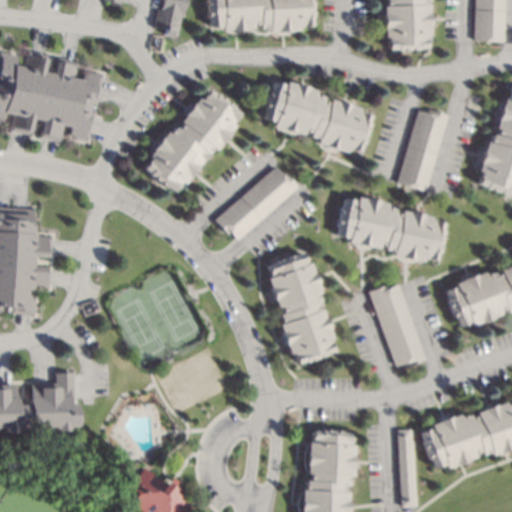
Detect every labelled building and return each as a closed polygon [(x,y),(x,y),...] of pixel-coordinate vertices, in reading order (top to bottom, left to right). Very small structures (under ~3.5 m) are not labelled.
[(183,0),(181,14),(182,14),(182,17),(179,16),(175,38),(162,36),(163,30),(152,28),(156,9),(159,9),(160,0),(183,0)] [(308,0),(310,25),(289,26),(290,30),(275,31),(275,27),(259,28),(258,24),(243,25),(243,29),(229,30),(229,26),(209,27),(206,0),(308,0)] [(423,0),(424,12),(428,12),(428,27),(424,27),(425,46),(388,48),(387,28),(383,28),(382,13),(386,13),(385,0),(423,0)] [(504,0),(503,41),(502,41),(474,40),(472,40),(473,0),(504,0)] [(43,56),(40,69),(39,72),(43,73),(42,77),(53,80),(55,73),(53,72),(57,59),(73,63),(72,65),(69,78),(74,80),(73,84),(79,85),(81,77),(98,81),(98,82),(94,97),(91,96),(90,100),(88,100),(85,112),(87,112),(86,116),(90,117),(90,118),(86,133),(69,129),(71,122),(65,120),(64,125),(60,124),(57,140),(56,140),(41,136),(40,136),(42,124),(43,124),(44,119),(40,118),(41,115),(30,112),(28,119),(29,119),(26,132),(10,129),(14,113),(10,112),(11,108),(5,107),(3,115),(0,114),(0,59),(14,63),(12,71),(19,72),(20,68),(23,69),(27,52),(43,56)] [(293,87),(294,84),(308,88),(307,91),(321,96),(320,100),(335,105),(337,101),(350,105),(349,109),(369,115),(358,151),(337,145),(336,149),(324,145),(325,141),(309,137),(310,132),(295,128),(294,131),(281,127),(282,124),(262,118),(274,82),(293,87)] [(511,88),(511,193),(477,184),(483,164),(479,163),(483,149),(487,150),(492,134),(496,136),(500,122),(496,120),(500,106),(505,107),(510,88),(511,88)] [(237,113),(224,129),(227,132),(218,143),(216,141),(205,154),(202,151),(193,163),(196,165),(187,177),(184,175),(171,191),(142,168),(155,152),(151,149),(161,138),(164,140),(174,127),(177,130),(186,118),(182,115),(192,104),(195,106),(208,90),(237,113)] [(445,115),(447,115),(425,191),(395,182),(395,181),(416,110),(426,113),(427,109),(445,115)] [(274,166),(292,188),(293,189),(264,215),(235,240),(234,239),(216,219),(215,217),(273,166),(274,166)] [(363,202),(364,199),(378,202),(377,205),(393,209),(393,212),(407,216),(408,212),(423,215),(422,219),(442,223),(434,260),(414,255),(413,259),(399,256),(400,253),(384,249),(385,245),(369,242),(369,246),(355,243),(355,239),(335,235),(343,198),(363,202)] [(0,208),(27,210),(29,210),(28,228),(26,228),(26,234),(32,235),(31,238),(48,239),(47,255),(35,255),(35,253),(30,252),(30,257),(26,257),(25,269),(33,269),(33,268),(46,269),(46,270),(45,284),(45,286),(29,284),(28,288),(25,288),(24,295),(32,296),(31,313),(16,312),(15,312),(15,308),(12,308),(12,306),(0,305),(0,208)] [(308,272),(311,271),(316,284),(313,285),(319,302),(314,303),(320,318),(324,317),(329,329),(325,330),(332,350),(296,363),(289,343),(285,345),(280,332),(284,330),(278,314),(282,313),(276,298),(273,300),(268,287),(272,285),(266,267),(301,254),(308,272)] [(511,309),(507,312),(505,308),(490,314),(491,317),(479,322),(478,318),(459,326),(445,290),(463,283),(462,279),(475,274),(477,277),(492,271),(494,276),(508,270),(507,266),(511,264),(511,309)] [(397,286),(424,359),(423,359),(405,366),(404,362),(395,365),(394,366),(367,291),(386,284),(387,288),(397,284),(397,286)] [(71,376),(72,397),(72,403),(75,402),(75,409),(77,409),(77,425),(67,425),(67,429),(55,430),(55,426),(41,427),(41,431),(30,432),(30,426),(14,427),(14,432),(3,433),(2,428),(0,428),(0,389),(3,389),(3,385),(10,384),(13,384),(14,398),(15,398),(15,403),(26,403),(26,399),(28,398),(28,384),(32,383),(34,383),(34,389),(54,388),(53,373),(54,373),(71,372),(71,376)] [(511,442),(508,444),(510,448),(497,453),(496,449),(480,455),(479,451),(464,456),(465,459),(453,464),(451,460),(432,468),(419,432),(438,425),(436,421),(437,421),(450,416),(451,420),(467,414),(468,418),(483,413),(481,409),(494,404),(496,408),(511,402),(511,442)] [(412,462),(414,506),(413,506),(398,507),(395,429),(396,429),(411,428),(412,462)] [(349,434),(349,454),(352,454),(352,468),(347,468),(347,484),(342,484),(342,500),(346,500),(345,511),(302,511),(303,511),(299,511),(300,497),(304,497),(305,481),(310,481),(310,465),(306,465),(306,451),(310,451),(311,432),(349,434)] [(164,485),(171,477),(175,481),(169,488),(189,505),(183,511),(141,511),(129,501),(136,493),(127,486),(143,467),(164,485)]
